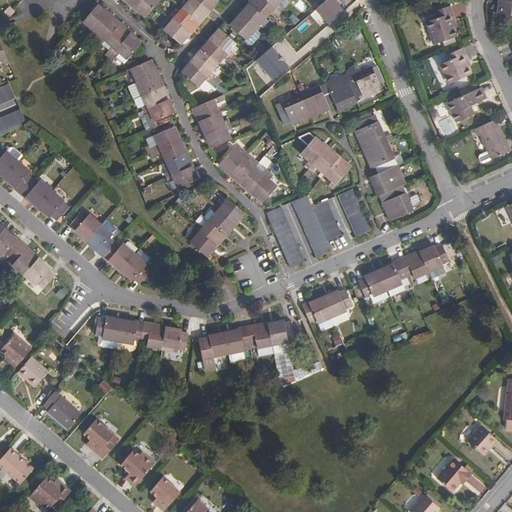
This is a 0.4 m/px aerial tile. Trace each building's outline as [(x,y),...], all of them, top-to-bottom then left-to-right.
[(128,0),(148,16),(161,0),(128,0)] [(179,13),(172,21),(176,24),(171,30),(187,44),(223,0),(196,0),(183,16),(179,13)] [(255,0),(236,23),(252,36),(258,29),(262,32),(269,25),(265,21),(277,8),(281,11),(287,4),(283,0),(255,0)] [(511,0),(499,0),(499,3),(502,4),(501,15),(511,16),(511,0)] [(331,2),(321,10),(332,24),(342,16),(331,2)] [(455,38),(452,29),(449,25),(452,22),(445,7),(431,14),(434,20),(423,25),(434,48),(455,38)] [(92,33),(101,41),(105,37),(120,50),(117,54),(125,61),(128,57),(135,63),(149,47),(103,9),(90,25),(95,29),(92,33)] [(224,26),(187,70),(203,84),(209,77),(213,81),(219,73),(216,69),(228,55),(232,58),(238,51),(234,48),(240,40),(224,26)] [(0,37),(0,58),(2,57),(4,62),(10,59),(0,37)] [(272,47),(256,60),(273,79),(289,66),(272,47)] [(471,74),(468,67),(466,63),(469,61),(462,48),(447,55),(449,61),(440,65),(449,84),(471,74)] [(140,82),(144,92),(149,90),(155,106),(150,108),(153,116),(158,114),(161,122),(181,114),(177,103),(176,101),(162,63),(142,71),(145,79),(140,82)] [(352,79),(284,107),(291,125),(300,122),(302,126),(335,112),(334,109),(345,104),(348,111),(382,97),(380,93),(387,90),(380,72),(354,83),(352,79)] [(9,84),(0,88),(0,107),(16,100),(9,84)] [(481,87),(447,103),(456,122),(473,114),(470,106),(487,98),(481,87)] [(201,107),(216,148),(236,139),(233,132),(238,131),(233,121),(230,122),(223,105),(227,104),(224,98),(201,107)] [(21,110),(0,118),(0,137),(27,126),(21,110)] [(495,120),(477,129),(480,136),(478,137),(489,160),(509,151),(495,120)] [(358,137),(373,173),(376,172),(382,185),(375,189),(388,220),(391,219),(394,226),(414,217),(404,193),(407,191),(377,122),(359,130),(361,135),(358,137)] [(162,146),(166,155),(171,153),(177,170),(173,172),(176,182),(181,180),(184,188),(203,181),(182,128),(164,136),(167,144),(162,146)] [(311,167),(318,174),(321,170),(337,184),(334,187),(338,191),(354,172),(319,142),(306,157),(314,163),(311,167)] [(0,173),(17,189),(15,191),(27,201),(28,198),(52,218),(53,216),(59,221),(69,210),(63,205),(65,203),(42,183),(40,185),(28,176),(31,173),(7,153),(5,155),(0,151),(0,173)] [(223,168),(267,206),(281,190),(274,184),(277,180),(269,173),(266,176),(252,165),(255,162),(246,154),(244,158),(236,152),(223,168)] [(341,200),(359,242),(373,235),(371,231),(355,194),(341,200)] [(321,263),(334,257),(336,257),(331,246),(316,210),(310,198),(295,204),(321,263)] [(206,230),(199,238),(203,241),(197,247),(213,260),(250,218),(234,204),(228,211),(224,208),(217,215),(221,219),(209,233),(206,230)] [(330,204),(316,210),(331,246),(345,239),(330,204)] [(269,215),(295,274),(309,268),(283,209),(269,215)] [(76,232),(99,252),(98,254),(110,264),(112,263),(135,282),(137,280),(141,284),(150,274),(145,270),(148,267),(125,247),(122,250),(115,245),(110,240),(112,236),(89,217),(86,220),(82,216),(73,226),(78,230),(76,232)] [(0,252),(4,255),(6,253),(18,263),(15,265),(38,284),(40,281),(46,287),(56,275),(51,270),(52,268),(29,249),(30,247),(19,238),(17,239),(0,224),(0,252)] [(397,271),(368,284),(369,287),(364,289),(371,305),(376,302),(377,305),(406,293),(405,290),(418,284),(419,287),(448,274),(447,271),(454,268),(447,252),(440,255),(439,253),(410,265),(409,263),(396,269),(397,271)] [(235,292),(231,281),(223,285),(227,295),(235,292)] [(342,298),(314,310),(313,308),(307,310),(315,329),(321,326),(323,331),(350,319),(350,316),(357,313),(350,298),(343,301),(342,298)] [(106,335),(135,342),(136,339),(152,343),(151,346),(180,353),(181,350),(189,352),(193,334),(186,332),(186,331),(156,324),(156,321),(141,318),(140,320),(111,313),(111,315),(103,313),(99,330),(107,332),(106,335)] [(241,332),(210,336),(210,338),(203,339),(206,357),(213,356),(213,359),(244,355),(244,352),(259,350),(259,353),(290,349),(290,346),(297,345),(295,328),(288,329),(288,327),(257,330),(256,328),(241,330),(241,332)] [(9,361),(16,367),(31,349),(15,335),(1,351),(10,359),(9,361)] [(31,357),(18,372),(37,389),(50,374),(31,357)] [(319,363),(293,371),(295,379),(321,371),(319,363)] [(56,391),(44,404),(50,409),(48,411),(68,429),(73,423),(82,414),(56,391)] [(93,443),(89,448),(95,453),(102,459),(114,446),(108,440),(114,434),(96,419),(83,434),(90,440),(93,443)] [(480,424),(467,440),(484,455),(497,439),(480,424)] [(10,448),(0,460),(0,466),(21,484),(34,469),(10,448)] [(120,465),(126,470),(127,469),(130,472),(127,475),(125,478),(135,487),(155,464),(142,452),(139,455),(133,450),(120,465)] [(447,496),(456,487),(458,484),(460,485),(471,473),(470,472),(464,467),(454,458),(432,483),(442,492),(447,496)] [(466,464),(464,467),(470,472),(472,469),(466,464)] [(57,486),(52,482),(46,477),(28,498),(35,503),(40,508),(42,506),(48,511),(56,501),(60,504),(70,491),(60,482),(57,486)] [(146,497),(154,504),(158,499),(161,502),(157,507),(163,511),(181,492),(163,477),(146,497)] [(424,494),(410,511),(411,511),(435,511),(439,507),(424,494)] [(186,511),(209,511),(208,511),(210,509),(198,499),(186,511)]
